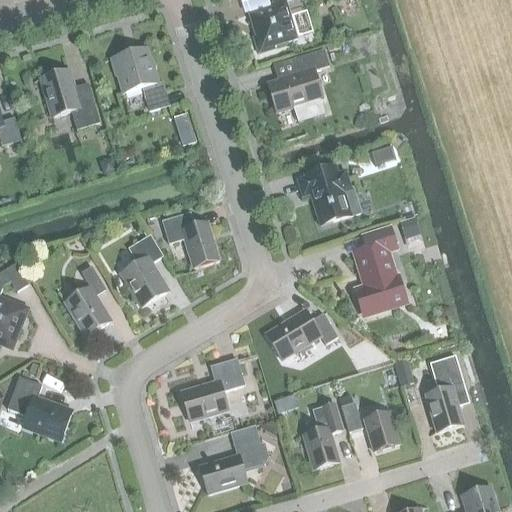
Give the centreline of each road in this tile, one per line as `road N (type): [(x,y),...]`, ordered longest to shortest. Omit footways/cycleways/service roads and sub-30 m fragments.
road 1 (residential): [(132,423),(128,381),(251,299),(261,265),(175,0)]
road 2 (residential): [(289,511),(470,455)]
road 3 (residential): [(0,508),(132,423)]
